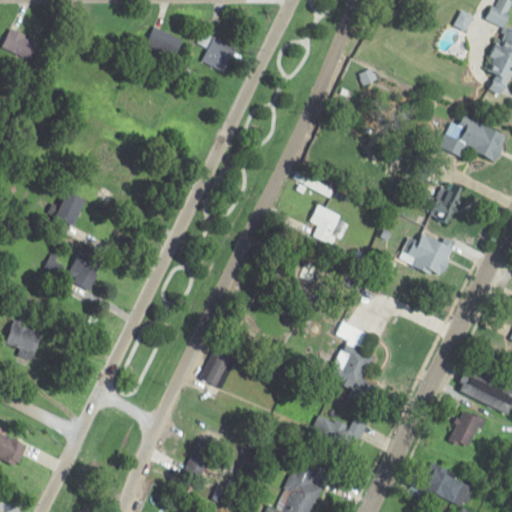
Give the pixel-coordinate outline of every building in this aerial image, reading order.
[(509,0),(491,0),(492,23),(509,23),(509,0)] [(182,43),(158,26),(147,40),(172,57),(182,43)] [(1,45),(30,61),(40,43),(12,27),(1,45)] [(205,50),(201,58),(225,69),(235,46),(203,31),(196,47),(205,50)] [(427,53),(427,36),(407,36),(407,53),(427,53)] [(511,48),(493,48),(493,79),(509,79),(509,66),(511,65),(511,48)] [(156,102),(125,86),(115,105),(147,121),(156,102)] [(507,132),(466,116),(455,144),(497,160),(507,132)] [(106,158),(101,166),(119,177),(133,153),(107,138),(98,154),(106,158)] [(461,185),(444,182),(440,209),(456,211),(461,185)] [(75,224),(87,199),(70,191),(58,216),(75,224)] [(342,214),(317,204),(309,220),(318,224),(313,235),(330,243),(342,214)] [(453,240),(431,234),(420,268),(442,275),(453,240)] [(101,268),(82,254),(66,274),(85,288),(101,268)] [(7,348),(32,351),(35,328),(10,324),(7,348)] [(220,387),(236,352),(217,342),(200,378),(220,387)] [(370,353),(346,352),(343,386),(351,387),(350,399),(366,400),(370,353)] [(511,389),(511,391),(474,375),(466,394),(509,413),(511,405),(511,389)] [(449,435),(470,446),(484,419),(464,408),(449,435)] [(27,445),(0,431),(0,456),(17,465),(27,445)] [(184,467),(202,476),(218,444),(200,435),(184,467)] [(275,511),(309,511),(320,486),(311,482),(317,468),(296,460),(275,511)] [(463,506),(460,511),(472,511),(463,507),(474,487),(440,470),(431,490),(463,506)]
